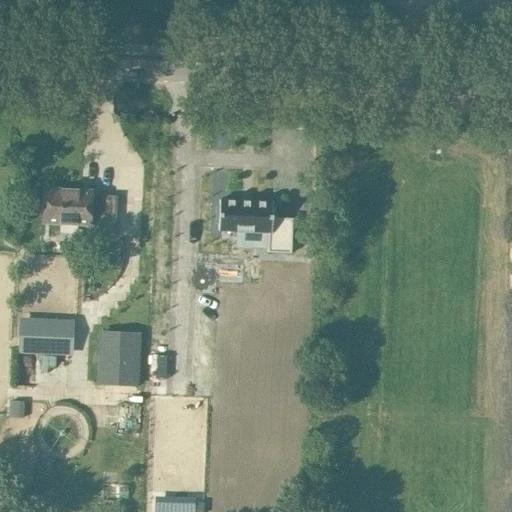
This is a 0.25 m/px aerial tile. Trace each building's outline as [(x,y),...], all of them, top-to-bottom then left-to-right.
[(113,197),(92,197),(92,193),(44,192),(43,223),(88,225),(88,235),(112,236),(113,197)] [(200,219),(203,219),(203,227),(253,228),(252,248),(276,249),(277,213),(257,213),(258,197),(204,196),(204,203),(201,203),(200,219)] [(472,220),(355,215),(353,255),(453,260),(454,244),(471,244),(472,220)] [(21,322),(19,350),(71,352),(72,324),(21,322)] [(22,373),(36,373),(37,352),(23,352),(22,373)] [(282,426),(282,435),(316,435),(316,425),(282,426)]
